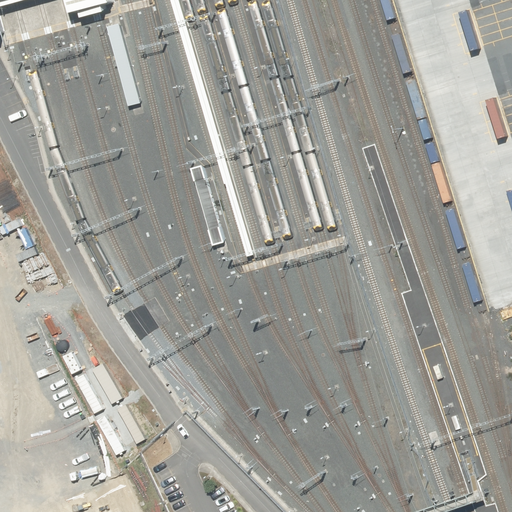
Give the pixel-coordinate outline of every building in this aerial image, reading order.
[(0,0),(0,40),(7,38),(0,10),(17,5),(35,0),(74,0),(79,14),(96,9),(116,4),(115,0),(0,0)] [(172,0),(164,0),(171,22),(179,19),(172,0)] [(184,36),(193,33),(188,16),(183,0),(172,0),(179,19),(184,36)] [(193,0),(183,0),(188,16),(197,13),(193,0)] [(286,76),(294,74),(273,0),(265,2),(286,76)] [(273,80),(282,78),(260,3),(252,6),(273,80)] [(243,8),(234,11),(256,85),(265,82),(243,8)] [(123,24),(111,27),(133,108),(146,104),(127,36),(123,24)] [(223,169),(232,166),(193,33),(184,36),(223,169)] [(308,150),(316,148),(294,74),(286,76),(308,150)] [(295,154),(303,152),(282,78),(273,80),(295,154)] [(278,160),(288,157),(265,82),(256,85),(278,160)] [(316,148),(308,150),(330,224),(338,222),(316,148)] [(303,152),(295,154),(316,229),(325,226),(303,152)] [(288,157),(278,160),(300,234),(309,231),(288,157)] [(205,166),(195,169),(217,246),(228,243),(205,166)] [(232,166),(223,169),(249,256),(258,253),(232,166)] [(440,379),(445,377),(441,364),(435,366),(440,379)] [(458,430),(463,428),(459,415),(453,417),(458,430)]
